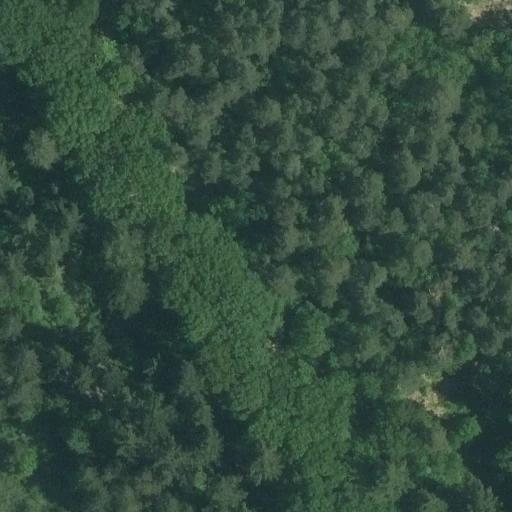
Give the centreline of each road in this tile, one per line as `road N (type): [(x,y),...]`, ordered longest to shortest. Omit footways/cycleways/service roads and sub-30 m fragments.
road 1 (track): [(330,511),(117,181)]
road 2 (track): [(117,181),(3,0)]
road 3 (track): [(117,181),(0,219)]
